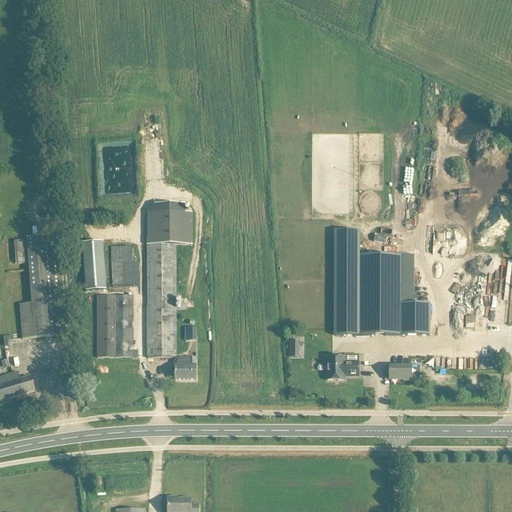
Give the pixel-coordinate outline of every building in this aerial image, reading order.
[(471,136),(470,145),(481,146),(482,137),(471,136)] [(160,150),(153,151),(156,167),(163,165),(160,150)] [(148,359),(176,358),(174,245),(190,245),(190,213),(183,213),(182,204),(153,205),(146,212),(146,239),(148,359)] [(335,232),(335,336),(347,336),(360,336),(400,336),(401,304),(401,256),(361,256),(360,256),(360,232),(335,232)] [(65,336),(57,236),(27,239),(32,304),(20,305),(23,340),(65,336)] [(83,246),(85,292),(105,290),(102,245),(83,246)] [(112,250),(113,287),(139,287),(139,262),(133,262),(133,250),(112,250)] [(97,297),(98,359),(133,358),(131,297),(97,297)] [(430,304),(413,304),(401,304),(400,336),(430,336),(430,316),(432,316),(432,312),(430,312),(430,304)] [(465,316),(465,328),(477,328),(478,316),(465,316)] [(185,328),(186,341),(197,341),(197,327),(185,328)] [(298,357),(298,340),(290,340),(290,357),(298,357)] [(327,368),(327,381),(345,381),(345,377),(359,377),(359,363),(345,363),(345,357),(327,357),(327,362),(326,362),(325,363),(325,367),(325,368),(327,368)] [(196,366),(196,359),(178,359),(175,362),(175,365),(175,381),(196,380),(196,366)] [(411,382),(411,381),(419,381),(419,366),(390,366),(390,380),(404,380),(404,382),(411,382)] [(0,401),(34,391),(35,391),(30,377),(19,380),(17,372),(0,377),(0,401)] [(198,511),(199,506),(191,506),(191,500),(177,500),(177,499),(168,499),(168,509),(168,511),(198,511)]
